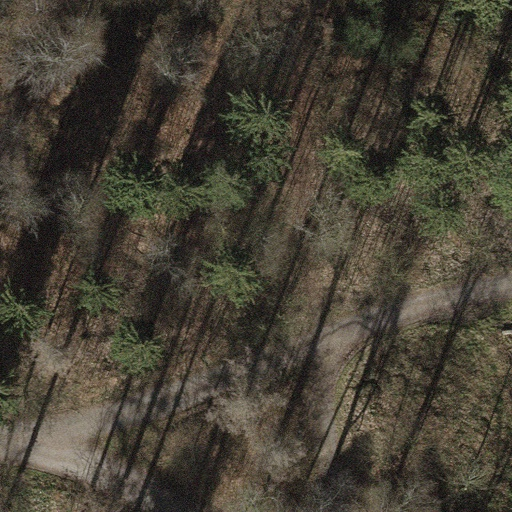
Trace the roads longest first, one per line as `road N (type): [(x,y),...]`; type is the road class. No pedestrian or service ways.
road 1 (track): [(59,437),(325,336),(303,0)]
road 2 (track): [(511,293),(325,336),(327,422),(343,511)]
road 3 (track): [(0,436),(59,437),(177,511)]
